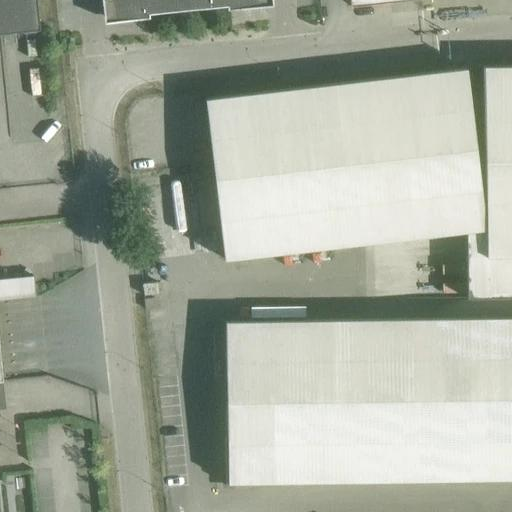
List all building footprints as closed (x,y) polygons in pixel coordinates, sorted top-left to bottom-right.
[(36,0),(0,0),(0,33),(40,29),(36,0)] [(105,0),(108,18),(268,1),(268,0),(105,0)] [(511,64),(483,65),(486,228),(486,255),(511,254),(511,64)] [(466,67),(327,84),(205,98),(224,259),(466,230),(485,228),(466,67)] [(511,296),(511,254),(486,255),(486,228),(485,228),(466,230),(467,297),(511,296)] [(158,281),(142,283),(144,295),(159,293),(158,281)] [(511,316),(225,320),(227,436),(225,436),(226,484),(250,484),(250,482),(511,477),(511,316)] [(91,453),(92,463),(102,462),(101,452),(91,453)]
